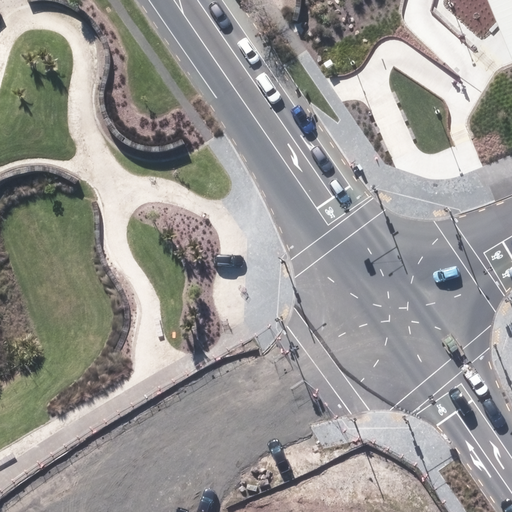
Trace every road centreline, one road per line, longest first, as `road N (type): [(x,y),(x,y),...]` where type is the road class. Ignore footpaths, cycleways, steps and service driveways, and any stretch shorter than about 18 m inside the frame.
road 1 (unclassified): [(393,301),(58,511)]
road 2 (tertiary): [(186,0),(393,301)]
road 3 (tertiary): [(393,301),(511,465)]
road 4 (unclassified): [(511,237),(393,301)]
